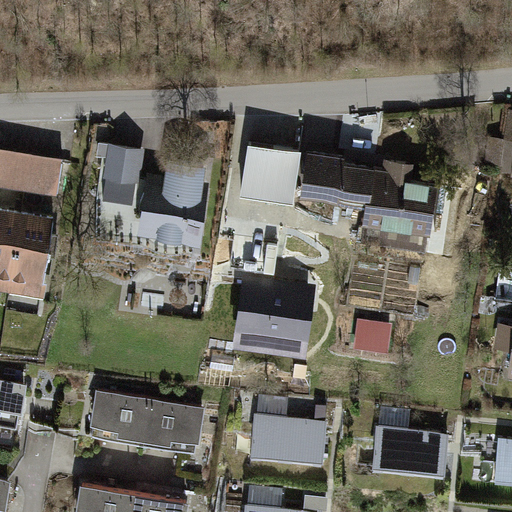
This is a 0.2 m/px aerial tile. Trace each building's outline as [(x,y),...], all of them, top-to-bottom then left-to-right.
[(266,148),(232,142),(224,189),(257,195),(266,148)] [(140,152),(101,145),(94,180),(133,187),(140,152)] [(336,155),(293,147),(283,202),(353,214),(348,242),(420,254),(432,186),(402,181),(404,167),(380,162),(378,171),(334,164),(336,155)] [(59,160),(0,149),(0,187),(53,196),(59,160)] [(192,252),(204,186),(195,184),(198,168),(155,160),(152,178),(135,175),(123,239),(192,252)] [(51,221),(0,211),(0,293),(37,301),(51,221)] [(391,349),(397,320),(364,313),(358,342),(391,349)] [(511,376),(511,325),(505,324),(496,374),(511,376)] [(17,383),(0,380),(0,426),(10,428),(17,383)] [(200,407),(86,390),(79,434),(194,451),(200,407)] [(315,422),(244,415),(240,455),(310,463),(315,422)] [(435,435),(364,427),(360,468),(430,475),(435,435)] [(511,439),(491,437),(486,479),(511,481),(511,439)] [(179,511),(181,502),(70,483),(65,511),(179,511)] [(303,511),(233,503),(231,511),(303,511)]
